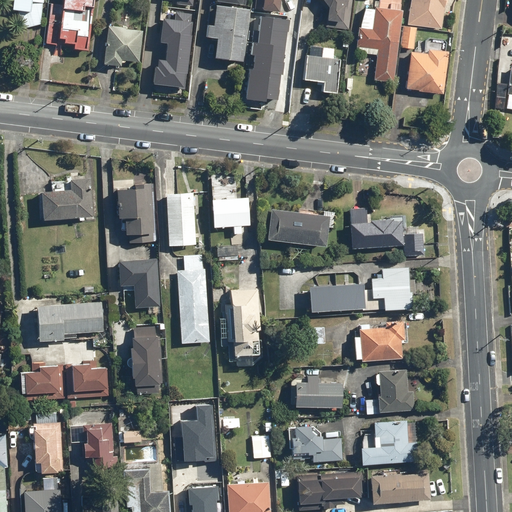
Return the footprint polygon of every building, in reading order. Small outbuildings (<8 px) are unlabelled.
[(11,0),(10,10),(14,11),(20,31),(38,26),(41,0),(11,0)] [(80,9),(89,9),(89,0),(58,0),(58,4),(57,12),(80,13),(80,9)] [(263,0),(262,10),(279,12),(280,0),(263,0)] [(310,0),(311,1),(318,2),(317,14),(323,14),(323,29),(349,30),(350,0),(310,0)] [(398,0),(379,0),(378,9),(371,9),(371,11),(362,11),(361,24),(358,24),(355,54),(374,56),(372,81),(392,83),(398,0)] [(410,0),(408,24),(444,27),(446,0),(410,0)] [(162,3),(150,2),(148,21),(161,22),(162,3)] [(57,12),(58,4),(46,3),(44,45),(54,46),(54,39),(61,40),(61,45),(71,45),(71,52),(84,53),(87,9),(89,9),(80,9),(80,13),(57,12)] [(210,26),(205,25),(204,40),(212,41),(210,62),(239,65),(244,11),(212,7),(210,26)] [(167,52),(189,54),(192,22),(191,22),(192,14),(177,12),(176,20),(164,19),(161,42),(168,43),(167,52)] [(261,28),(257,28),(253,76),(270,77),(271,58),(281,59),(284,21),(261,19),(261,28)] [(137,63),(139,30),(104,27),(101,66),(119,67),(119,61),(137,63)] [(416,28),(404,27),(402,48),(414,49),(416,28)] [(427,55),(410,53),(407,92),(443,95),(447,50),(427,48),(427,55)] [(157,68),(155,83),(185,87),(189,54),(167,52),(166,60),(160,59),(158,69),(157,68)] [(304,57),(301,80),(319,82),(318,95),(334,97),(338,60),(304,57)] [(40,193),(42,220),(93,217),(90,179),(70,180),(71,191),(40,193)] [(135,191),(117,192),(118,222),(125,221),(125,242),(155,241),(152,186),(135,186),(135,191)] [(190,195),(162,196),(165,248),(193,246),(190,195)] [(245,199),(208,201),(210,230),(230,229),(230,236),(239,235),(239,228),(247,227),(245,199)] [(346,237),(347,251),(402,248),(402,258),(422,256),(421,235),(406,236),(405,229),(399,229),(399,221),(371,222),(370,220),(366,220),(365,208),(348,209),(349,225),(343,225),(343,237),(346,237)] [(325,218),(266,212),(262,243),(322,249),(325,218)] [(237,249),(214,250),(215,262),(237,261),(237,249)] [(186,272),(178,272),(182,344),(209,343),(205,255),(185,256),(186,272)] [(158,261),(117,263),(119,288),(135,287),(136,308),(161,307),(158,261)] [(380,311),(408,312),(409,293),(406,293),(406,270),(379,270),(379,276),(369,276),(369,299),(381,300),(380,311)] [(305,287),(306,313),(361,311),(361,285),(305,287)] [(233,367),(255,368),(257,291),(228,291),(228,305),(224,305),(223,344),(231,344),(231,349),(226,349),(226,363),(233,363),(233,367)] [(59,341),(59,340),(73,339),(73,335),(100,333),(97,303),(31,309),(35,344),(59,341)] [(357,362),(399,362),(399,342),(401,342),(401,322),(383,322),(383,329),(367,329),(367,325),(356,325),(356,338),(351,338),(351,361),(357,361),(357,362)] [(134,341),(132,341),(132,350),(131,350),(131,379),(136,379),(136,394),(158,393),(158,384),(160,384),(160,358),(159,358),(158,336),(153,336),(153,328),(134,328),(134,341)] [(322,329),(307,328),(306,346),(313,346),(313,345),(321,345),(322,329)] [(16,373),(17,396),(54,395),(55,400),(69,400),(69,394),(102,393),(102,370),(94,370),(94,360),(81,360),(81,367),(68,368),(68,364),(55,364),(55,368),(44,368),(44,362),(30,362),(31,373),(16,373)] [(405,370),(376,371),(376,376),(372,376),(372,386),(376,386),(377,397),(374,397),(375,414),(411,413),(410,393),(406,393),(405,370)] [(291,385),(290,408),(337,410),(338,385),(317,384),(318,380),(313,380),(313,377),(303,377),(303,385),(291,385)] [(215,459),(212,406),(199,407),(200,421),(183,422),(185,461),(215,459)] [(179,424),(180,407),(168,407),(168,424),(179,424)] [(239,418),(221,419),(221,428),(240,427),(239,418)] [(356,450),(357,466),(416,462),(415,443),(405,444),(403,421),(370,423),(371,449),(356,450)] [(25,423),(25,442),(29,442),(30,465),(36,465),(36,476),(54,476),(53,472),(61,471),(59,422),(25,423)] [(109,424),(79,424),(79,435),(81,435),(81,443),(79,444),(79,459),(91,459),(91,472),(106,471),(106,461),(110,461),(109,424)] [(340,464),(340,440),(311,439),(306,434),(307,429),(291,429),(290,440),(286,440),(286,450),(290,451),(289,458),(315,459),(315,463),(340,464)] [(139,432),(121,432),(121,444),(138,444),(139,432)] [(267,435),(250,436),(251,460),(268,459),(267,435)] [(156,484),(156,466),(123,466),(124,472),(121,472),(122,509),(128,509),(127,511),(166,511),(166,484),(156,484)] [(340,501),(357,501),(357,496),(362,496),(361,477),(356,477),(356,474),(294,474),(294,506),(316,506),(316,502),(340,502),(340,501)] [(426,475),(365,478),(366,506),(427,503),(426,475)] [(270,511),(270,483),(229,485),(229,511),(270,511)] [(193,511),(220,511),(219,487),(189,489),(190,505),(193,504),(193,511)] [(58,511),(58,491),(20,493),(20,511),(58,511)] [(119,511),(120,503),(85,501),(84,511),(119,511)]
